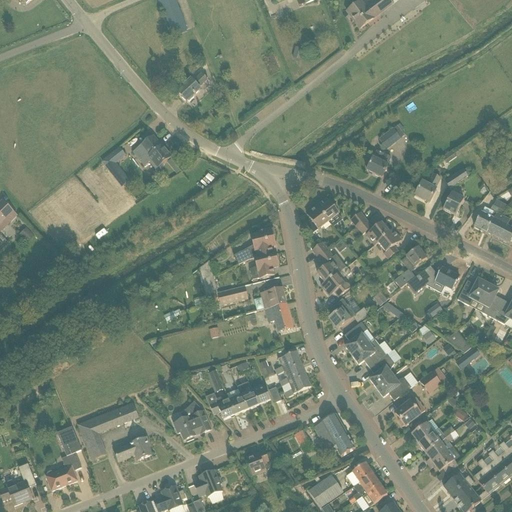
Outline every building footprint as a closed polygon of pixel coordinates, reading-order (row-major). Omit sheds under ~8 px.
[(174,0),(159,0),(174,37),(187,32),(174,0)] [(388,0),(375,0),(370,4),(371,6),(366,9),(361,2),(347,13),(360,30),(374,20),(373,18),(378,14),(379,16),(393,5),(388,0)] [(301,61),(304,50),(296,48),(293,59),(301,61)] [(191,81),(178,93),(187,103),(188,102),(189,103),(194,99),(193,98),(200,91),(199,89),(208,80),(202,74),(193,83),(191,81)] [(404,137),(397,127),(379,141),(387,151),(401,140),(401,139),(404,137)] [(157,169),(171,159),(162,147),(161,148),(153,138),(134,154),(144,167),(151,161),(157,169)] [(392,160),(384,156),(377,152),(373,159),(367,172),(382,179),(392,160)] [(456,158),(452,153),(443,160),(447,165),(456,158)] [(114,163),(107,169),(112,176),(119,170),(115,165),(114,163)] [(450,190),(468,179),(464,172),(446,182),(450,190)] [(422,183),(415,197),(429,204),(437,191),(435,190),(441,180),(434,176),(428,186),(422,183)] [(452,194),(443,211),(456,218),(465,201),(452,194)] [(317,208),(328,223),(339,216),(327,200),(317,208)] [(0,205),(0,228),(3,231),(17,217),(3,202),(0,205)] [(499,210),(503,212),(506,207),(497,202),(494,208),(499,210)] [(482,214),(474,228),(486,234),(497,214),(499,210),(494,208),(493,207),(491,211),(488,210),(485,208),(482,214)] [(328,223),(317,208),(307,216),(311,221),(306,225),(313,235),(328,223)] [(357,230),(367,222),(361,214),(351,222),(357,230)] [(486,234),(509,246),(511,240),(511,229),(507,227),(510,221),(497,214),(486,234)] [(372,229),(367,222),(357,230),(362,236),(372,229)] [(367,237),(374,247),(377,245),(390,235),(389,235),(382,225),(367,237)] [(21,234),(29,242),(35,237),(27,229),(21,234)] [(254,246),(247,250),(234,257),(239,266),(250,261),(255,260),(255,259),(273,255),(271,248),(275,247),(272,237),(274,236),(272,230),(260,233),(261,236),(252,238),(254,246)] [(383,256),(387,261),(395,255),(391,250),(401,242),(393,232),(389,235),(390,235),(377,245),(385,255),(383,256)] [(318,259),(328,252),(322,244),(312,252),(318,259)] [(395,283),(401,290),(415,279),(411,274),(420,266),(420,265),(427,260),(418,250),(400,263),(408,272),(395,283)] [(324,266),(325,266),(329,262),(334,258),(328,252),(318,259),(324,266)] [(255,259),(255,260),(257,267),(250,271),(253,281),(274,276),(273,269),(278,268),(277,263),(278,262),(277,256),(275,256),(275,254),(273,255),(255,259)] [(334,258),(329,262),(325,266),(327,268),(318,275),(325,285),(336,277),(340,273),(346,269),(336,256),(334,258)] [(203,283),(214,278),(210,262),(200,270),(203,283)] [(340,273),(336,277),(325,285),(321,288),(329,298),(337,292),(340,297),(350,289),(346,285),(347,281),(345,279),(352,274),(347,268),(346,269),(340,273)] [(453,292),(460,279),(442,269),(438,276),(436,275),(430,268),(407,286),(415,296),(428,286),(433,288),(435,283),(453,292)] [(369,275),(363,269),(360,271),(361,273),(365,279),(365,278),(366,280),(370,276),(369,275)] [(214,278),(203,283),(206,297),(218,294),(214,278)] [(474,286),(467,283),(457,301),(468,307),(473,302),(479,305),(488,286),(478,281),(475,288),(473,287),(474,286)] [(493,320),(503,302),(497,299),(495,298),(499,292),(488,286),(479,305),(484,308),(483,315),(493,320)] [(0,293),(7,301),(14,295),(7,287),(0,292),(0,293)] [(245,287),(218,294),(206,297),(208,305),(219,302),(220,308),(248,301),(245,287)] [(265,310),(286,305),(282,289),(261,295),(262,299),(254,301),(256,312),(265,310)] [(380,294),(373,299),(380,308),(387,302),(380,294)] [(329,320),(338,331),(350,321),(355,317),(359,323),(369,316),(364,309),(355,316),(343,301),(331,310),(335,316),(329,320)] [(511,322),(511,304),(511,307),(509,306),(510,305),(503,302),(493,320),(504,326),(509,321),(511,322)] [(278,334),(293,330),(286,305),(265,310),(269,324),(275,322),(278,334)] [(442,312),(438,306),(433,310),(437,315),(442,312)] [(176,318),(182,316),(179,311),(171,314),(173,319),(176,318)] [(362,324),(345,337),(349,343),(350,342),(351,344),(345,348),(352,357),(368,345),(374,341),(367,332),(362,324)] [(430,333),(430,332),(425,328),(418,332),(423,338),(430,333)] [(217,329),(209,331),(211,340),(219,338),(217,329)] [(430,333),(423,338),(429,346),(435,340),(430,333)] [(461,339),(457,333),(446,342),(452,346),(461,339)] [(368,345),(352,357),(359,366),(365,362),(366,364),(365,364),(370,370),(381,362),(386,357),(387,356),(388,356),(392,353),(385,343),(379,347),(372,350),(368,345)] [(458,350),(465,355),(471,350),(466,344),(458,350)] [(454,352),(449,346),(443,350),(448,357),(454,352)] [(475,349),(460,361),(465,368),(480,356),(475,349)] [(301,365),(296,353),(278,360),(282,369),(275,372),(277,377),(284,374),(283,372),(301,365)] [(376,376),(370,381),(377,390),(393,378),(389,373),(395,365),(388,356),(387,356),(386,357),(381,362),(370,370),(374,375),(376,376)] [(288,384),(306,376),(301,365),(283,372),(284,374),(286,381),(280,383),(282,388),(289,386),(288,384)] [(268,368),(262,371),(266,380),(275,376),(271,367),(268,368)] [(442,386),(441,385),(447,381),(438,369),(432,374),(420,383),(429,396),(442,386)] [(217,376),(210,378),(217,394),(223,391),(217,376)] [(311,388),(306,376),(288,384),(289,386),(282,388),(285,395),(287,400),(294,397),(293,396),(311,388)] [(377,390),(383,399),(389,395),(391,396),(390,397),(394,403),(411,389),(404,379),(397,383),(393,378),(377,390)] [(259,407),(271,402),(264,386),(252,392),(259,407)] [(269,392),(275,405),(282,402),(276,389),(269,392)] [(50,399),(49,391),(42,392),(39,393),(40,394),(41,401),(50,399)] [(229,401),(235,417),(247,412),(241,396),(239,392),(227,396),(229,401)] [(241,396),(247,412),(259,407),(252,392),(241,396)] [(224,422),(235,417),(229,401),(227,396),(216,401),(214,396),(206,399),(214,417),(220,414),(224,422)] [(402,428),(405,427),(405,428),(421,416),(416,410),(421,406),(415,400),(411,403),(395,415),(399,420),(398,422),(402,428)] [(184,421),(174,425),(178,435),(181,434),(184,443),(186,442),(187,443),(194,440),(193,439),(196,438),(195,437),(200,434),(201,436),(211,432),(203,412),(195,403),(182,415),(184,421)] [(139,421),(133,405),(77,427),(91,463),(104,458),(96,438),(139,421)] [(467,416),(459,411),(455,417),(463,422),(467,416)] [(341,458),(355,450),(336,416),(314,429),(328,453),(335,448),(341,458)] [(415,448),(439,431),(439,430),(432,421),(429,424),(425,419),(414,427),(417,432),(412,436),(416,443),(413,446),(415,448)] [(470,421),(465,427),(470,431),(475,425),(470,421)] [(46,478),(48,483),(52,493),(77,483),(74,473),(82,469),(76,454),(82,452),(72,429),(57,435),(66,458),(62,460),(66,471),(54,475),(53,473),(51,472),(48,473),(47,476),(47,478),(46,478)] [(421,449),(425,455),(449,437),(446,432),(442,435),(439,431),(415,448),(417,452),(421,449)] [(313,448),(304,432),(294,437),(303,453),(313,448)] [(449,437),(425,455),(430,461),(426,464),(429,467),(452,449),(449,444),(453,441),(449,437)] [(114,452),(118,464),(136,457),(138,462),(152,457),(149,449),(150,448),(147,439),(114,452)] [(504,454),(498,459),(496,461),(511,479),(511,478),(511,458),(507,453),(509,451),(509,450),(504,444),(499,448),(504,454)] [(452,449),(429,467),(431,470),(435,467),(439,473),(443,471),(447,475),(458,467),(455,463),(461,459),(453,449),(452,449)] [(269,464),(264,452),(253,456),(254,457),(246,460),(253,477),(265,472),(263,467),(269,464)] [(493,463),(487,467),(488,468),(485,470),(500,488),(511,479),(496,461),(498,459),(493,452),(493,453),(490,455),(488,456),(493,463)] [(474,478),(486,493),(489,497),(500,488),(485,470),(488,468),(487,467),(482,461),(477,465),(483,471),(474,478)] [(28,489),(36,486),(28,465),(19,469),(25,483),(17,487),(15,483),(11,482),(8,483),(6,487),(8,490),(0,493),(0,494),(3,503),(11,500),(14,508),(20,506),(19,504),(31,499),(32,501),(32,500),(28,489)] [(373,475),(365,465),(347,478),(355,488),(373,475)] [(217,480),(214,472),(203,477),(205,482),(194,486),(199,499),(206,496),(208,499),(222,493),(219,486),(222,485),(219,479),(217,480)] [(380,486),(373,475),(355,488),(354,489),(358,494),(353,497),(356,502),(367,495),(380,486)] [(451,498),(472,481),(469,478),(464,482),(459,476),(444,488),(451,498)] [(320,510),(343,494),(332,478),(309,494),(320,510)] [(458,506),(474,494),(469,489),(474,485),(472,481),(451,498),(458,506)] [(367,495),(362,498),(369,509),(387,496),(380,486),(367,495)] [(160,500),(154,502),(157,511),(165,511),(168,511),(169,511),(183,506),(181,502),(186,500),(183,492),(178,494),(176,488),(161,494),(164,501),(161,502),(160,500)] [(462,511),(469,511),(489,497),(486,493),(478,499),(474,494),(458,506),(462,511)] [(205,511),(201,501),(194,504),(194,505),(196,511),(205,511)] [(154,511),(151,503),(138,508),(139,511),(154,511)]
